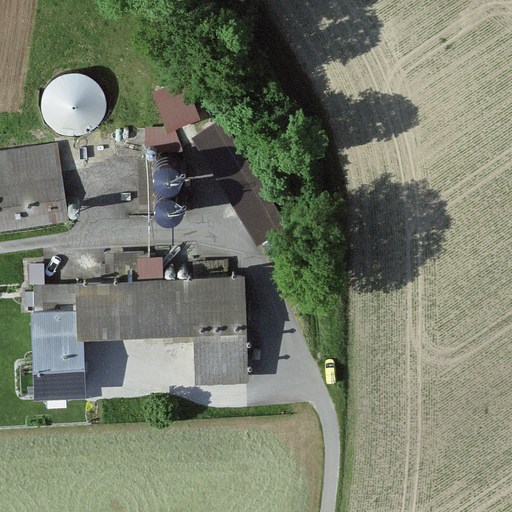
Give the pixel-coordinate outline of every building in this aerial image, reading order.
[(48,123),(104,121),(102,65),(46,67),(48,123)] [(169,127),(201,114),(185,75),(153,88),(169,127)] [(226,103),(196,120),(260,232),(290,215),(226,103)] [(0,148),(0,229),(67,221),(56,141),(0,148)] [(179,172),(182,168),(183,163),(182,159),(180,154),(177,151),(172,148),(167,148),(163,149),(158,151),(155,155),(153,159),(153,164),(154,169),(157,173),(161,176),(166,177),(171,177),(175,175),(179,172)] [(180,205),(182,201),(184,196),(183,191),(181,187),(178,183),(173,181),(168,181),(164,181),(159,184),(156,187),(154,192),(154,197),(155,202),(158,206),(162,209),(167,210),(171,210),(176,208),(180,205)] [(251,269),(88,275),(90,330),(253,324),(251,269)] [(77,278),(30,280),(31,291),(78,290),(77,278)] [(87,304),(41,306),(44,360),(90,358),(87,304)]
